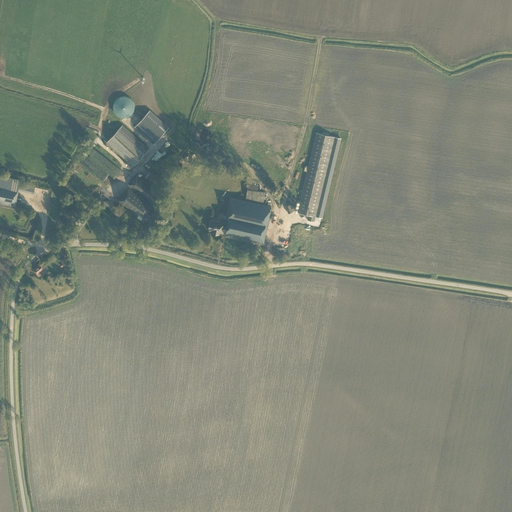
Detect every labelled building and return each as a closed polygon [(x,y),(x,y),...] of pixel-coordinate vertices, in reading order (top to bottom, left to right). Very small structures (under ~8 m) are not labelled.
[(126,96),(124,96),(122,96),(120,97),(118,98),(117,99),(116,100),(115,102),(114,103),(113,105),(113,107),(113,109),(114,110),(115,112),(116,114),(117,115),(118,116),(120,117),(122,117),(124,117),(126,117),(127,117),(129,116),(130,115),(132,114),(133,112),(134,110),(134,109),(134,107),(134,105),(134,103),(133,102),(132,100),(130,99),(129,98),(127,97),(126,96)] [(168,127),(150,110),(135,126),(154,143),(168,127)] [(122,125),(107,142),(133,166),(149,149),(122,125)] [(315,221),(335,136),(316,132),(297,212),(309,214),(307,219),(315,221)] [(335,136),(316,216),(322,217),(341,138),(335,136)] [(162,178),(150,169),(144,177),(156,186),(162,178)] [(163,192),(138,173),(117,201),(138,216),(139,215),(150,223),(155,215),(149,211),(163,192)] [(0,202),(14,206),(20,179),(0,174),(0,202)] [(247,188),(258,190),(259,185),(254,184),(255,179),(249,178),(247,188)] [(265,191),(258,190),(247,188),(245,200),(264,202),(265,191)] [(211,219),(209,230),(213,230),(212,231),(219,233),(219,232),(223,232),(222,234),(264,243),(271,206),(245,201),(230,197),(227,215),(225,222),(211,219)] [(103,204),(110,208),(114,203),(107,199),(103,204)] [(292,208),(290,204),(286,205),(288,213),(294,211),(293,208),(292,208)] [(68,264),(66,256),(58,258),(61,266),(68,264)] [(34,269),(38,275),(46,269),(40,262),(37,265),(37,266),(34,269)]
